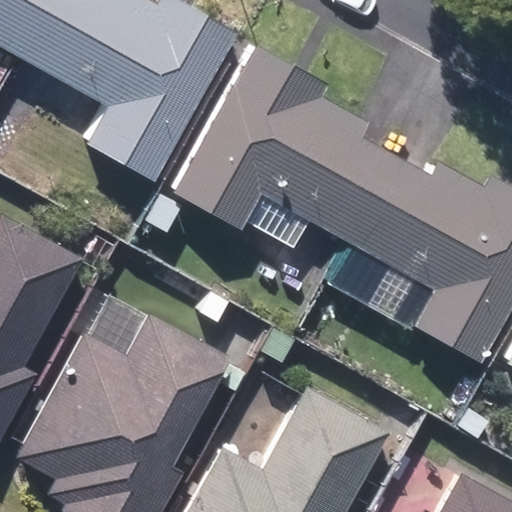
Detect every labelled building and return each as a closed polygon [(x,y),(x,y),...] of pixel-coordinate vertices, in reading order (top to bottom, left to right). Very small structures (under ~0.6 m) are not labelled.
[(0,0),(0,47),(99,100),(76,143),(148,181),(229,27),(177,0),(141,0),(137,9),(119,0),(0,0)] [(511,285),(511,187),(246,45),(165,195),(472,359),(511,285)] [(0,214),(0,418),(85,259),(0,214)] [(145,511),(230,355),(95,283),(0,459),(0,485),(49,511),(145,511)] [(511,324),(491,362),(511,373),(511,324)] [(258,356),(169,511),(355,511),(399,435),(258,356)] [(511,511),(511,501),(417,449),(381,511),(511,511)]
